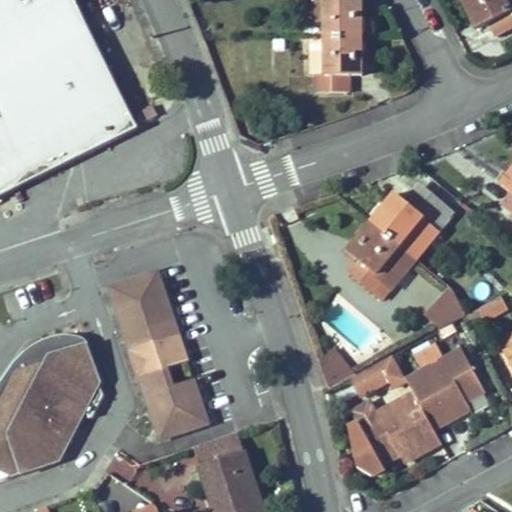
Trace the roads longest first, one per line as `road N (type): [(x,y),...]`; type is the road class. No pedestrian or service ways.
road 1 (residential): [(322,511),(231,190)]
road 2 (residential): [(94,307),(121,388),(74,474),(0,501)]
road 3 (residential): [(457,107),(231,190)]
road 4 (residential): [(231,190),(165,0)]
road 5 (residential): [(231,190),(72,238)]
road 6 (residential): [(401,511),(511,452)]
